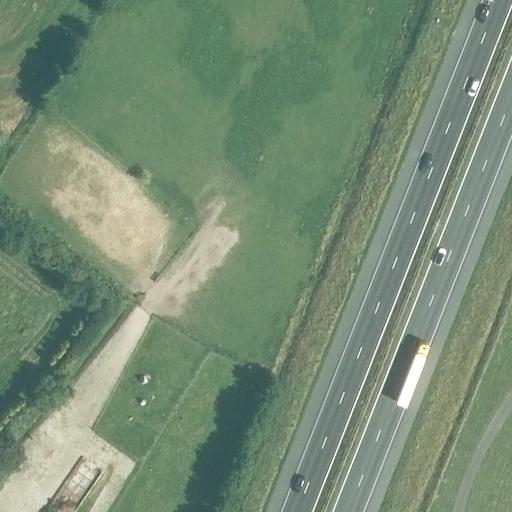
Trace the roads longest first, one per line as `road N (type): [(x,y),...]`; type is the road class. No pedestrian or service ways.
road 1 (motorway): [(496,0),(291,511)]
road 2 (motorway): [(353,511),(511,105)]
